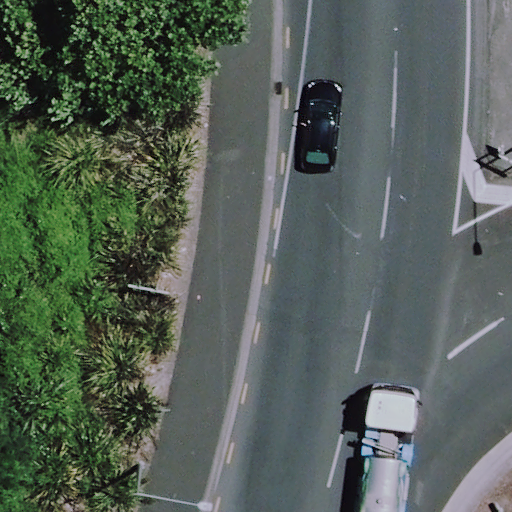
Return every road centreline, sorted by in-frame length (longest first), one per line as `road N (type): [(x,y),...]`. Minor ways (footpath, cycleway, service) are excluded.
road 1 (secondary): [(343,469),(399,109),(394,0)]
road 2 (secondary): [(343,469),(428,372),(511,303)]
